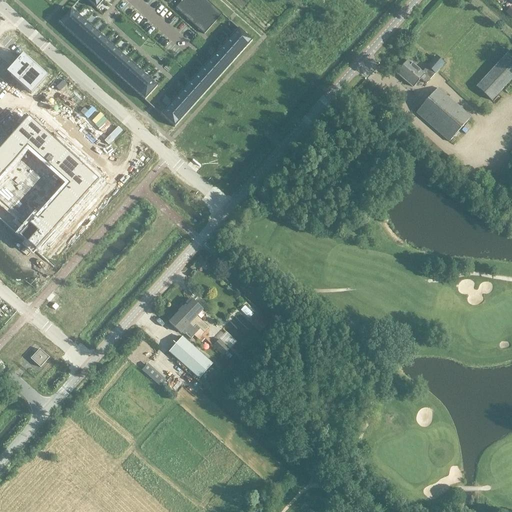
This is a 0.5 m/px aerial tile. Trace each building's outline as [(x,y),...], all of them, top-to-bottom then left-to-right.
[(103,2),(101,0),(86,0),(96,9),(103,2)] [(222,14),(206,0),(182,0),(181,2),(175,8),(204,35),(222,14)] [(65,30),(78,15),(71,9),(58,23),(65,30)] [(73,36),(85,22),(78,15),(65,30),(73,36)] [(80,42),(92,28),(85,22),(73,36),(80,42)] [(87,49),(100,35),(92,28),(80,42),(87,49)] [(252,41),(238,29),(232,36),(246,48),(252,41)] [(94,55),(107,41),(100,35),(87,49),(94,55)] [(246,48),(232,36),(225,43),(239,56),(246,48)] [(101,62),(114,48),(107,41),(94,55),(101,62)] [(239,56),(225,43),(219,50),(233,63),(239,56)] [(109,68),(121,54),(114,48),(101,62),(109,68)] [(233,63),(219,50),(212,57),(226,70),(233,63)] [(492,101),(511,78),(511,53),(510,52),(477,87),(492,101)] [(116,75),(128,61),(121,54),(109,68),(116,75)] [(226,70),(212,57),(206,65),(220,77),(226,70)] [(413,87),(420,79),(426,84),(443,64),(435,57),(422,73),(408,61),(397,74),(413,87)] [(27,58),(11,77),(28,92),(29,93),(45,74),(27,59),(27,58)] [(123,81),(136,67),(128,61),(116,75),(123,81)] [(220,77),(206,65),(199,72),(213,84),(220,77)] [(130,88),(143,74),(136,67),(123,81),(130,88)] [(213,84),(199,72),(193,79),(207,92),(213,84)] [(137,94),(150,80),(143,74),(130,88),(137,94)] [(207,92),(193,79),(186,86),(200,99),(207,92)] [(145,101),(157,87),(150,80),(137,94),(145,101)] [(200,99),(186,86),(180,93),(194,106),(200,99)] [(449,142),(471,117),(438,88),(416,113),(431,126),(449,142)] [(194,106),(180,93),(173,101),(187,113),(194,106)] [(187,113),(173,101),(167,108),(181,120),(187,113)] [(181,120),(167,108),(160,115),(174,128),(181,120)] [(7,143),(0,150),(0,200),(27,225),(28,227),(26,229),(26,230),(20,236),(19,237),(36,252),(99,182),(62,149),(55,143),(28,119),(13,136),(7,143)] [(436,162),(444,154),(426,138),(419,146),(436,162)] [(191,300),(178,314),(198,333),(201,336),(205,332),(209,328),(196,317),(197,316),(203,310),(201,308),(191,300)] [(171,321),(169,323),(179,332),(180,333),(182,332),(191,340),(194,336),(198,339),(201,336),(198,333),(178,314),(176,316),(175,314),(173,315),(170,318),(170,320),(171,321)] [(217,343),(213,346),(223,356),(229,349),(233,344),(224,335),(217,343)] [(212,365),(182,338),(169,352),(199,379),(212,365)] [(31,359),(40,368),(49,358),(40,350),(31,359)] [(160,386),(166,379),(149,362),(142,369),(160,386)]
